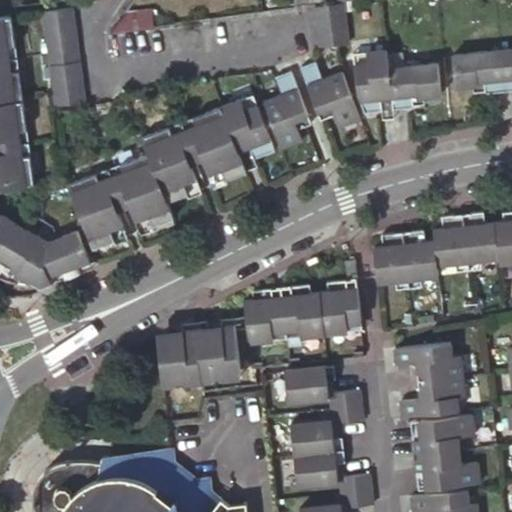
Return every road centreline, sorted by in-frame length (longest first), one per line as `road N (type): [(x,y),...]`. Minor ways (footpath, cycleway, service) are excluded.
road 1 (tertiary): [(511,159),(342,198),(103,315)]
road 2 (residential): [(375,338),(396,511)]
road 3 (tertiary): [(0,396),(103,315)]
